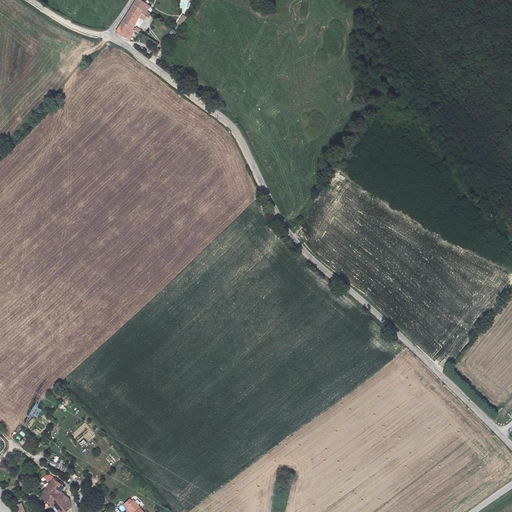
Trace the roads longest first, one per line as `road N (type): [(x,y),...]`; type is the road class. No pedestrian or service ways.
road 1 (unclassified): [(511,446),(301,250),(233,126),(108,36)]
road 2 (track): [(352,184),(504,273),(507,287),(437,372)]
road 3 (track): [(0,157),(108,36)]
